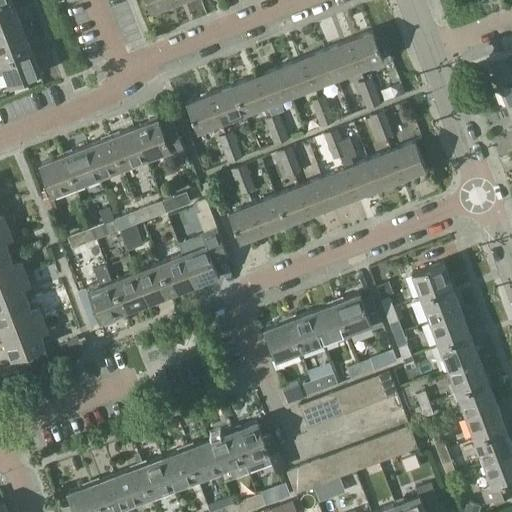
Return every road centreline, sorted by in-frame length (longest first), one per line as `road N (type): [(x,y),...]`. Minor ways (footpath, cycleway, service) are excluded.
road 1 (residential): [(405,406),(290,448),(240,317),(244,295),(487,198)]
road 2 (residential): [(126,81),(159,59),(311,0)]
road 3 (residential): [(8,452),(9,436),(25,420),(140,376)]
road 4 (residential): [(487,198),(430,51)]
road 5 (residential): [(0,141),(83,109),(126,81)]
